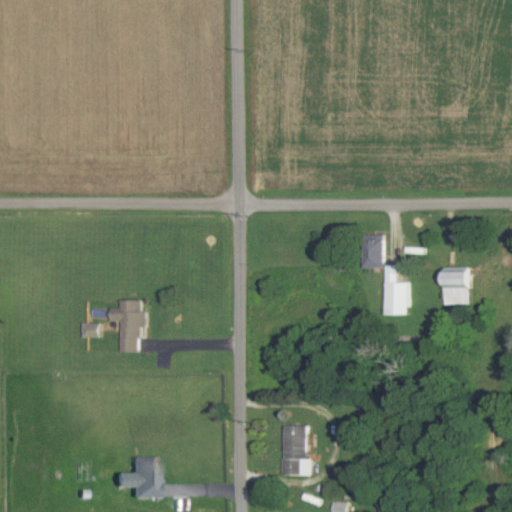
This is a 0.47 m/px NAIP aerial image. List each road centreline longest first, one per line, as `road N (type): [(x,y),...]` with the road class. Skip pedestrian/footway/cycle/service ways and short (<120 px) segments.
road 1 (tertiary): [(225,511),(217,0)]
road 2 (residential): [(0,201),(511,201)]
